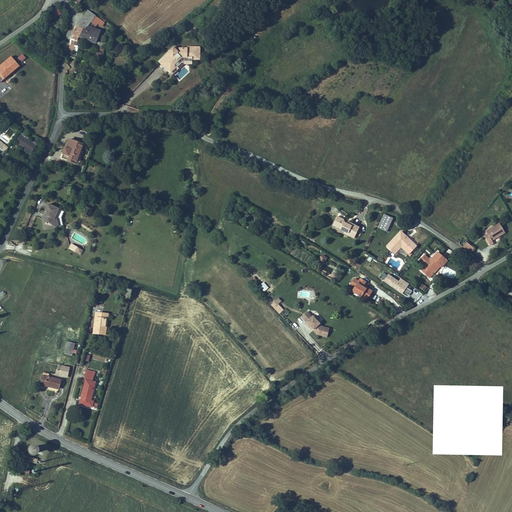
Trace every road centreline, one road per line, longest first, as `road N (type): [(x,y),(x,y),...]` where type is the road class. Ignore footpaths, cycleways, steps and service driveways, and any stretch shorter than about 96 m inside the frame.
road 1 (residential): [(484,270),(390,204),(295,177),(207,140),(181,120),(59,115)]
road 2 (unclassified): [(186,497),(241,420),(484,270)]
road 3 (residential): [(0,249),(59,115)]
road 4 (primary): [(57,440),(186,497)]
